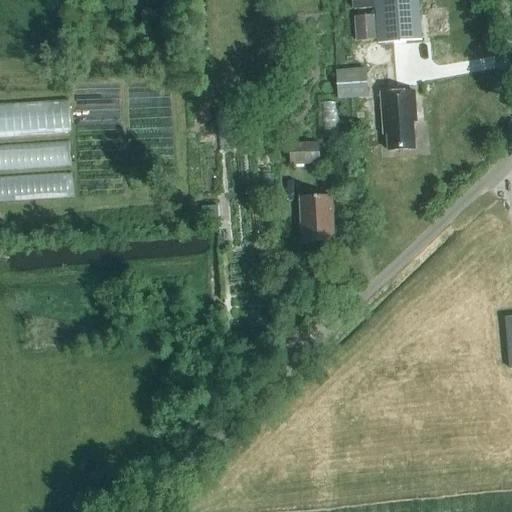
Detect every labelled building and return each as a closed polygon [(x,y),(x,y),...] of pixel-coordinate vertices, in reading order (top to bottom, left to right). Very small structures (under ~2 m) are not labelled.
[(420,0),(355,0),(357,8),(379,7),(381,42),(423,39),(420,0)] [(378,39),(376,15),(356,16),(358,40),(378,39)] [(340,98),(369,96),(367,70),(338,72),(340,98)] [(271,100),(270,87),(244,88),(245,101),(271,100)] [(418,121),(416,92),(382,94),(384,135),(388,134),(389,151),(416,149),(414,121),(418,121)] [(0,103),(0,134),(76,132),(74,100),(0,103)] [(0,145),(0,169),(74,166),(72,142),(0,145)] [(320,163),(319,143),(289,145),(290,165),(320,163)] [(0,175),(0,199),(77,197),(76,173),(0,175)] [(335,242),(332,196),(301,198),(303,243),(335,242)]
